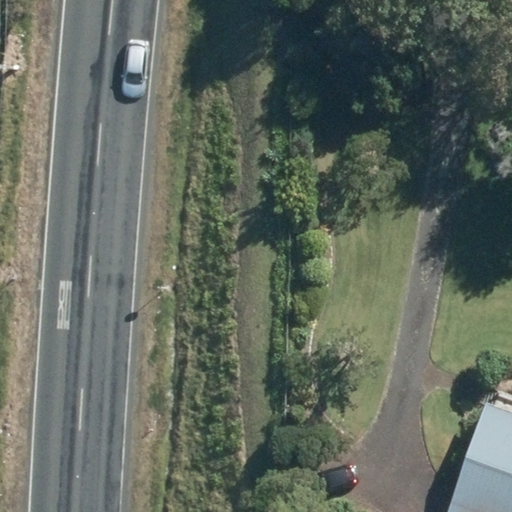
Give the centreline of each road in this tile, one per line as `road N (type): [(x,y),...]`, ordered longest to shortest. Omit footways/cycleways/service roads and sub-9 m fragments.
road 1 (secondary): [(79,511),(115,0)]
road 2 (track): [(417,0),(446,192),(428,321),(387,466)]
